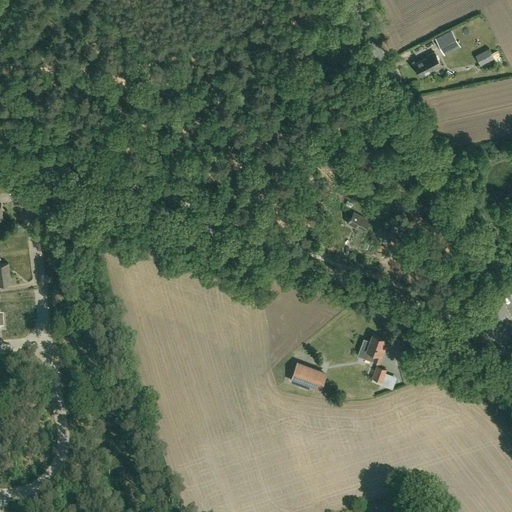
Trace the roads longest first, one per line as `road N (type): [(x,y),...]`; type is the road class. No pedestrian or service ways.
road 1 (unclassified): [(511,323),(471,330),(0,151)]
road 2 (tertiary): [(511,309),(351,0)]
